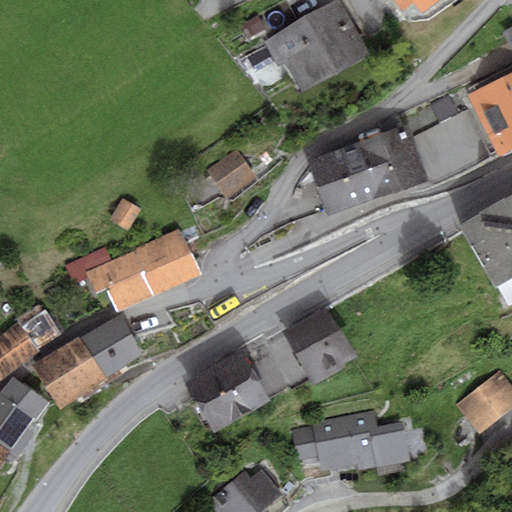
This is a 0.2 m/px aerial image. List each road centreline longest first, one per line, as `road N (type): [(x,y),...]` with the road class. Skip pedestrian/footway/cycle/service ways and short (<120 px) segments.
road 1 (secondary): [(414,232),(141,396),(40,511)]
road 2 (residential): [(234,284),(229,252),(303,159),(396,101),(496,0)]
road 3 (residential): [(0,385),(73,333),(116,314),(234,284)]
road 4 (residential): [(511,431),(440,493),(319,511)]
road 5 (residential): [(234,284),(389,219),(406,220),(414,232)]
